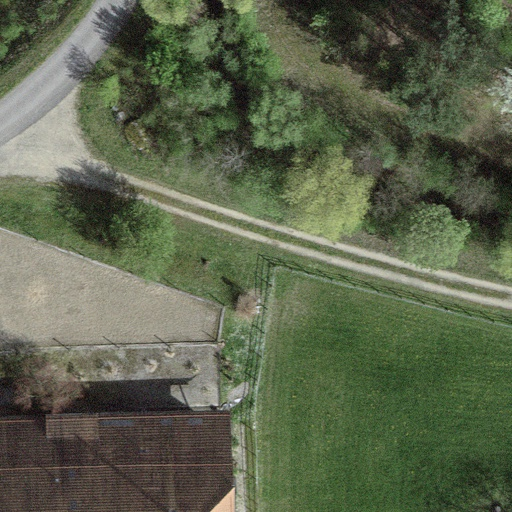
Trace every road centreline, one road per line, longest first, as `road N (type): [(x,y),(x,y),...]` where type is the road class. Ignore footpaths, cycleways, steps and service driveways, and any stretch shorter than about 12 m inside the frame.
road 1 (track): [(0,172),(511,304)]
road 2 (motorway): [(0,139),(511,269)]
road 3 (motorway): [(0,9),(511,90)]
road 4 (residential): [(0,101),(69,34),(91,0)]
